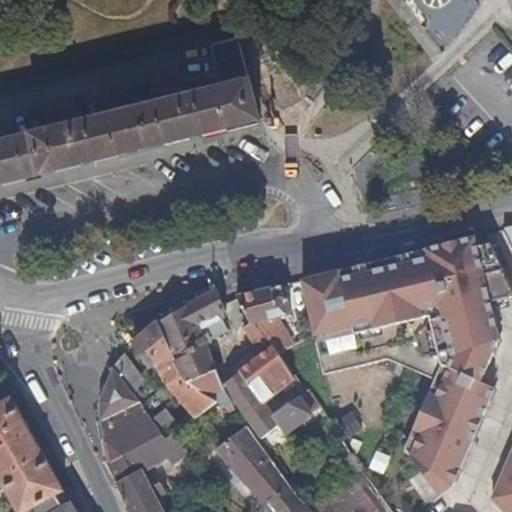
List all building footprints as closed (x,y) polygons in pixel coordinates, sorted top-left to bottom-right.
[(0,186),(261,120),(241,38),(213,45),(223,87),(0,144),(0,186)] [(496,301),(507,299),(511,297),(511,277),(503,259),(495,242),(482,245),(478,235),(461,241),(440,246),(419,252),(382,260),(332,271),(315,275),(305,278),(313,314),(318,331),(324,359),(328,374),(350,369),(375,363),(391,359),(411,368),(439,380),(425,412),(418,428),(409,450),(418,462),(442,497),(457,488),(471,453),(492,405),(496,395),(499,388),(487,383),(486,381),(496,359),(505,337),(500,322),(496,301)] [(293,312),(293,308),(291,300),(291,298),(289,296),(287,293),(284,283),(239,295),(255,320),(259,322),(262,324),(272,338),(282,352),(288,348),(295,343),(289,332),(281,319),(283,316),(287,315),(293,314),(293,312)] [(213,348),(208,337),(208,334),(205,329),(202,323),(209,319),(221,313),(229,310),(230,307),(228,302),(226,298),(221,287),(198,300),(162,321),(185,363),(196,383),(211,393),(224,402),(232,407),(238,404),(234,399),(230,391),(228,390),(228,387),(228,384),(228,381),(224,370),(216,354),(213,348)] [(270,402),(301,377),(297,372),(292,365),(282,352),(272,338),(262,324),(259,322),(255,320),(247,327),(267,354),(231,382),(243,404),(267,435),(286,423),(292,431),(320,412),(318,409),(323,406),(313,391),(280,414),(270,402)] [(185,363),(162,321),(155,327),(137,341),(148,357),(154,366),(160,363),(164,372),(169,380),(172,384),(176,390),(200,418),(224,402),(211,393),(196,383),(185,363)] [(143,376),(144,372),(139,366),(134,359),(127,351),(124,354),(120,361),(115,366),(135,390),(137,387),(141,383),(142,379),(143,376)] [(145,403),(135,390),(115,366),(112,373),(110,386),(108,393),(108,399),(105,414),(102,427),(105,454),(107,456),(110,461),(142,445),(146,452),(161,442),(172,434),(168,430),(159,419),(145,403)] [(200,418),(176,390),(172,384),(145,403),(159,419),(168,430),(172,434),(178,431),(200,418)] [(0,481),(17,511),(27,511),(29,511),(56,497),(63,493),(11,400),(0,406),(0,481)] [(213,436),(245,415),(232,407),(224,402),(200,418),(213,436)] [(313,501),(276,456),(250,423),(245,415),(213,436),(230,459),(247,479),(274,511),(322,511),(317,505),(313,501)] [(194,452),(186,443),(178,431),(172,434),(161,442),(164,446),(177,464),(183,460),(189,462),(193,459),(197,456),(194,452)] [(169,511),(167,507),(157,487),(148,471),(154,466),(146,452),(142,445),(110,461),(117,475),(126,494),(130,503),(129,507),(131,511),(169,511)] [(361,467),(354,454),(347,459),(344,461),(352,473),(361,467)] [(511,511),(511,462),(505,479),(496,500),(508,511),(511,511)] [(353,511),(385,511),(366,481),(343,496),(353,511)] [(55,511),(61,507),(56,497),(29,511),(48,511),(51,509),(55,511)]
